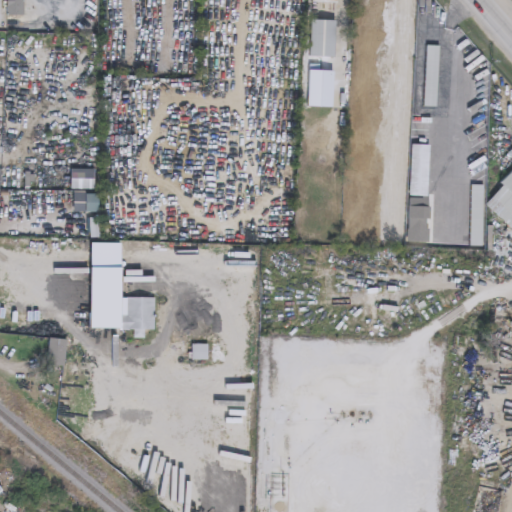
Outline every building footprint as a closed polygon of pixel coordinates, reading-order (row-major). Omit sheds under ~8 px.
[(22,0),(22,16),(5,16),(5,0),(22,0)] [(332,20),(332,57),(308,57),(308,20),(332,20)] [(435,107),(422,107),(424,46),(437,46),(435,107)] [(428,145),(426,244),(406,243),(408,145),(428,145)] [(511,197),(498,184),(511,168),(511,197)] [(469,186),(480,186),(480,246),(469,246),(469,186)] [(125,317),(125,298),(153,298),(152,331),(119,330),(120,317),(125,317)] [(474,345),(476,326),(510,330),(508,348),(474,345)] [(64,366),(46,366),(46,339),(64,339),(64,366)] [(204,360),(191,358),(192,345),(206,346),(204,360)]
